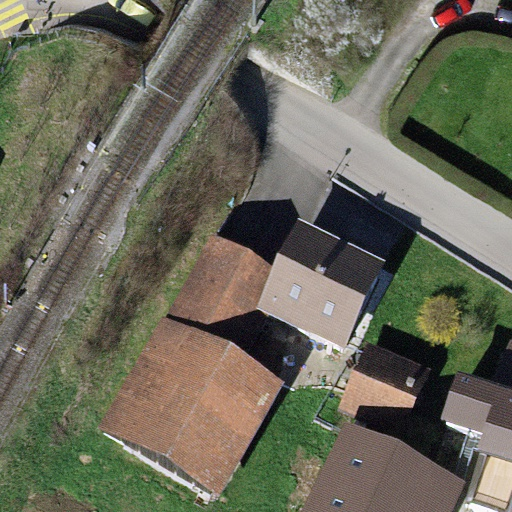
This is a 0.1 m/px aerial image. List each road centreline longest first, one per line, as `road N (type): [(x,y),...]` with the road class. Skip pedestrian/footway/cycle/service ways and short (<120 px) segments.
road 1 (residential): [(511,253),(114,0)]
road 2 (track): [(340,144),(439,0)]
